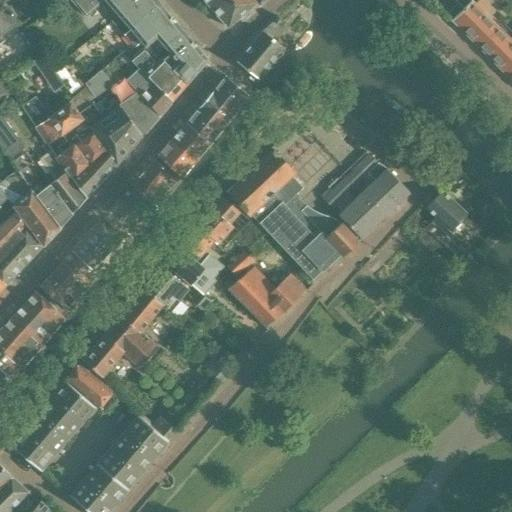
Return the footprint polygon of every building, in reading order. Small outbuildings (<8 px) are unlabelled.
[(130,30),(159,4),(155,0),(70,0),(85,17),(104,0),(117,15),(111,20),(115,25),(121,20),(130,30)] [(263,4),(262,0),(203,0),(226,26),(228,27),(229,26),(230,25),(238,18),(240,21),(242,22),(245,19),(245,18),(259,5),(261,5),(263,4)] [(493,23),(482,13),(487,8),(478,0),(474,4),(471,1),(451,21),(474,43),(493,23)] [(0,8),(0,43),(6,40),(2,36),(19,23),(7,4),(0,8)] [(159,4),(130,30),(145,48),(156,39),(164,48),(183,32),(159,4)] [(281,19),(279,17),(278,16),(275,16),(273,19),(273,21),(262,31),(236,62),(257,79),(283,48),(276,42),(285,31),(276,24),(278,24),(280,22),(281,19)] [(493,23),(474,43),(492,61),(511,41),(493,23)] [(169,67),(186,84),(207,59),(183,32),(164,48),(176,61),(169,67)] [(398,47),(411,59),(423,46),(420,43),(421,42),(415,36),(414,37),(408,32),(403,38),(405,40),(398,47)] [(511,41),(492,61),(511,79),(511,41)] [(28,45),(19,51),(28,64),(34,60),(36,59),(28,45)] [(144,50),(131,60),(172,102),(187,85),(186,84),(169,67),(160,58),(155,62),(144,50)] [(123,51),(112,61),(159,117),(172,102),(131,60),(123,51)] [(36,59),(34,60),(45,77),(51,73),(54,71),(43,54),(36,59)] [(159,117),(112,61),(102,69),(145,133),(159,117)] [(68,98),(70,101),(116,166),(145,133),(102,69),(85,84),(68,98)] [(225,76),(212,91),(236,111),(249,96),(225,76)] [(0,100),(10,93),(0,77),(0,100)] [(212,91),(186,122),(209,143),(236,111),(212,91)] [(116,166),(70,101),(47,117),(47,118),(34,127),(50,151),(84,201),(116,166)] [(0,115),(0,145),(10,158),(14,155),(24,147),(0,115)] [(186,122),(172,139),(195,159),(209,143),(186,122)] [(195,159),(172,139),(157,156),(181,176),(195,159)] [(249,170),(226,192),(249,217),(251,215),(262,226),(285,204),(294,196),(302,189),(292,178),(296,174),(273,150),(272,151),(251,171),(249,170)] [(49,184),(71,214),(84,201),(50,151),(38,158),(54,180),(49,184)] [(25,152),(17,158),(12,162),(59,228),(71,215),(25,152)] [(369,154),(356,166),(365,176),(368,174),(397,205),(410,193),(385,168),(378,162),(369,154)] [(155,159),(132,185),(151,204),(173,176),(155,159)] [(0,184),(0,189),(7,198),(17,209),(16,210),(43,246),(59,228),(12,162),(10,163),(17,172),(0,184)] [(355,187),(364,178),(371,184),(363,192),(386,216),(397,205),(368,174),(365,176),(356,166),(345,176),(355,187)] [(345,176),(334,187),(374,228),(386,216),(363,192),(354,201),(348,194),(355,187),(345,176)] [(132,185),(119,199),(141,217),(151,204),(132,185)] [(374,228),(334,187),(331,190),(328,187),(320,195),(332,209),(341,200),(346,206),(338,215),(345,222),(361,239),(362,239),(374,228)] [(416,213),(403,227),(428,249),(432,253),(433,252),(441,243),(453,254),(477,228),(465,216),(467,213),(442,190),(425,209),(434,217),(428,224),(416,213)] [(294,196),(285,204),(315,236),(322,229),(343,251),(345,253),(355,244),(339,227),(335,224),(332,222),(328,220),(324,219),(320,218),(316,216),(312,214),(309,211),(306,208),(307,208),(306,207),(305,207),(294,196)] [(181,244),(199,259),(215,241),(218,244),(233,228),(226,221),(237,209),(223,197),(212,209),(197,225),(181,244)] [(119,199),(102,218),(127,241),(145,221),(141,217),(119,199)] [(285,204),(262,226),(312,280),(333,260),(335,263),(345,253),(343,251),(322,229),(315,236),(285,204)] [(0,280),(4,286),(42,246),(14,212),(1,224),(0,223),(0,280)] [(71,252),(91,269),(119,239),(99,221),(71,252)] [(179,247),(165,264),(191,286),(193,285),(205,294),(218,281),(214,276),(225,265),(214,254),(202,265),(179,247)] [(247,248),(227,266),(237,276),(256,258),(254,257),(247,248)] [(71,252),(60,264),(87,286),(97,274),(91,269),(71,252)] [(87,287),(60,264),(49,276),(77,299),(87,287)] [(141,290),(161,307),(169,314),(180,301),(179,301),(189,289),(161,266),(141,290)] [(254,266),(227,289),(265,328),(266,327),(283,312),(283,313),(285,312),(305,291),(290,274),(275,288),(254,266)] [(67,311),(77,299),(49,276),(40,286),(67,311)] [(141,290),(103,336),(123,353),(122,353),(139,368),(158,346),(140,331),(161,307),(141,290)] [(210,301),(198,291),(191,299),(204,310),(210,301)] [(35,292),(14,315),(43,343),(64,318),(35,292)] [(14,315),(0,330),(14,343),(18,338),(34,353),(43,343),(14,315)] [(0,330),(0,348),(22,367),(34,353),(18,338),(14,343),(0,330)] [(123,353),(103,336),(83,360),(103,376),(122,353),(123,353)] [(22,367),(0,348),(0,369),(10,380),(20,368),(21,369),(22,367)] [(203,367),(220,383),(229,373),(212,358),(203,367)] [(79,364),(65,381),(95,407),(98,410),(100,411),(105,411),(117,397),(79,364)] [(0,369),(0,389),(10,380),(0,369)] [(65,381),(51,396),(81,423),(95,407),(65,381)] [(51,396),(38,412),(68,439),(81,423),(51,396)] [(38,412),(24,428),(54,455),(68,439),(38,412)] [(138,415),(124,432),(154,457),(168,441),(151,427),(138,415)] [(160,417),(151,427),(168,441),(177,431),(160,417)] [(54,455),(24,428),(10,445),(41,471),(54,455)] [(124,432),(111,447),(141,473),(154,457),(124,432)] [(111,447),(97,463),(128,489),(141,473),(111,447)] [(0,511),(8,511),(28,491),(0,463),(0,511)] [(97,464),(84,479),(114,505),(128,489),(97,463),(97,464)] [(108,511),(114,505),(84,479),(70,496),(89,511),(108,511)] [(30,511),(52,511),(41,501),(30,511)]
